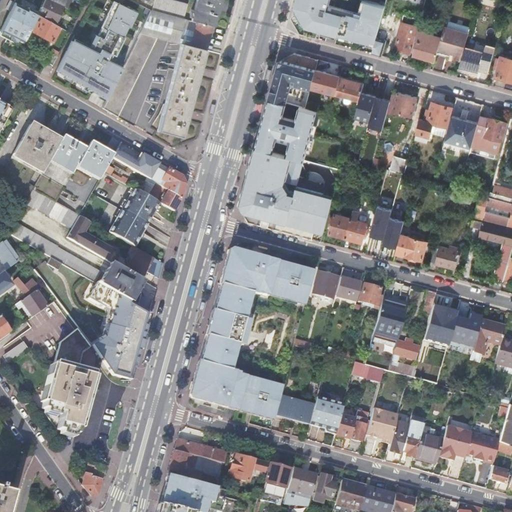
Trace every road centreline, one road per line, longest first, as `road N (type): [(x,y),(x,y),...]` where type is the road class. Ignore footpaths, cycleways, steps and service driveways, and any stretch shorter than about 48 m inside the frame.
road 1 (unclassified): [(511,507),(154,410)]
road 2 (unclassified): [(205,220),(511,304)]
road 3 (unclassified): [(257,36),(511,103)]
road 4 (residential): [(216,181),(0,60)]
road 5 (primary): [(205,220),(154,410)]
road 6 (primary): [(257,36),(216,181)]
road 7 (residential): [(82,511),(0,395)]
